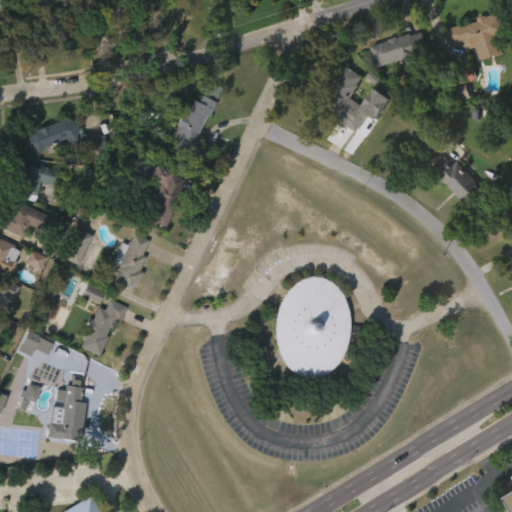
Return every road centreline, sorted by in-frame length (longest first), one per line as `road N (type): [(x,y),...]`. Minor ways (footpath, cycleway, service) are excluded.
road 1 (residential): [(156,511),(137,462),(133,409),(299,25)]
road 2 (residential): [(0,93),(110,79),(385,0)]
road 3 (residential): [(257,125),(418,214),(487,296),(511,340)]
road 4 (secondary): [(366,511),(511,425)]
